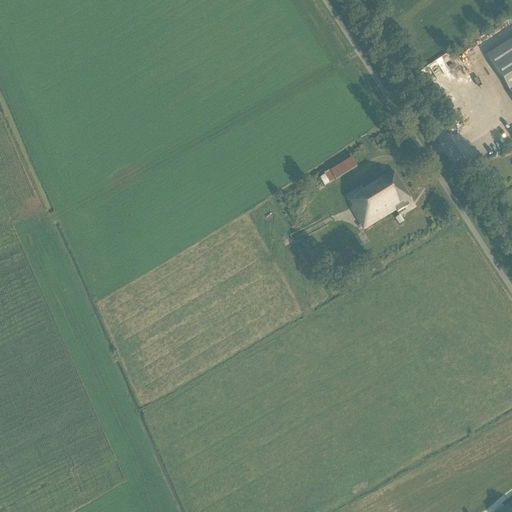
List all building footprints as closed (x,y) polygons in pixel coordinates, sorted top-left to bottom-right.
[(511,40),(485,58),(511,98),(511,40)] [(336,180),(357,168),(352,159),(331,171),(336,180)] [(334,180),(329,171),(324,174),(325,176),(320,179),(326,189),(331,186),(329,183),(334,180)] [(408,204),(412,202),(394,172),(364,191),(362,187),(346,196),(353,209),(352,210),(364,231),(396,211),(397,213),(409,207),(408,204)] [(404,223),(399,216),(395,219),(399,226),(404,223)]
